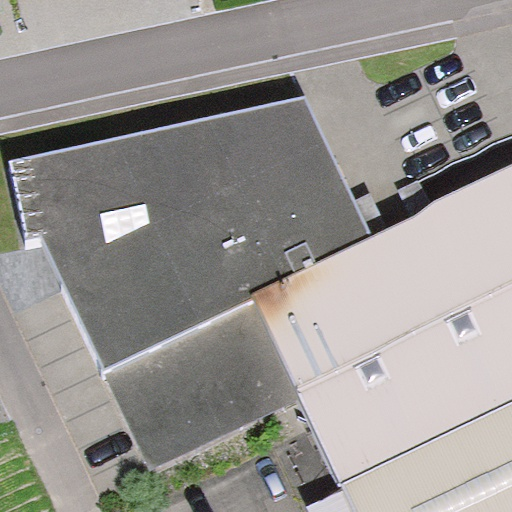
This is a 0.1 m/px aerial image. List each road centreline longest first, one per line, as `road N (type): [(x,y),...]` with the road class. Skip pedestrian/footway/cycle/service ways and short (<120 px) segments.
road 1 (residential): [(430,0),(0,80)]
road 2 (residential): [(0,332),(78,511)]
